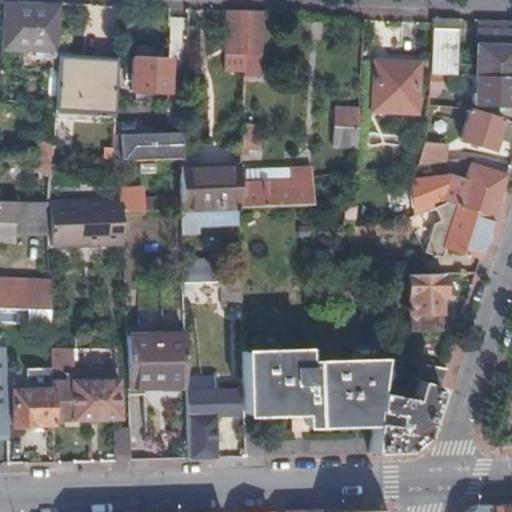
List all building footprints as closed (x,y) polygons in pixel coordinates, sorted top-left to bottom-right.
[(30,3),(2,1),(1,16),(0,52),(21,52),(57,53),(60,4),(30,3)] [(246,11),(227,10),(224,55),(244,56),(246,11)] [(246,11),(244,56),(243,76),(258,77),(261,12),(246,11)] [(432,19),(432,24),(430,74),(440,74),(455,75),(457,20),(432,19)] [(511,21),(478,21),(476,76),(511,77),(511,21)] [(57,57),(57,53),(21,52),(21,71),(56,72),(57,57)] [(116,58),(57,57),(56,72),(54,103),(53,118),(113,120),(116,58)] [(169,60),(133,59),(133,65),(127,65),(126,83),(132,84),(132,92),(168,93),(169,60)] [(418,64),(374,62),(372,112),(417,114),(418,64)] [(440,74),(430,74),(428,107),(433,107),(439,107),(440,74)] [(511,77),(476,76),(475,105),(511,106),(511,77)] [(358,129),(359,110),(334,109),(333,128),(358,129)] [(475,111),(469,110),(460,140),(493,151),(502,121),(475,111)] [(52,142),(70,142),(70,122),(52,122),(52,142)] [(258,126),(241,126),(239,155),(245,156),(245,149),(257,150),(258,126)] [(357,148),(358,129),(333,128),(332,147),(357,148)] [(181,157),(182,132),(135,133),(134,150),(119,151),(120,132),(113,132),(112,151),(112,160),(181,157)] [(445,146),(423,144),(416,165),(444,162),(445,146)] [(35,148),(35,157),(51,158),(51,148),(35,148)] [(112,160),(112,151),(103,150),(102,161),(112,160)] [(51,158),(35,157),(34,173),(50,173),(51,163),(51,158)] [(506,177),(508,169),(472,158),(470,166),(506,177)] [(501,191),(506,177),(470,166),(465,182),(448,177),(448,178),(409,182),(412,217),(433,208),(445,203),(493,218),(501,191)] [(238,171),(181,168),(180,199),(179,209),(181,223),(181,230),(198,230),(198,224),(237,225),(237,208),(237,207),(238,185),(238,171)] [(237,207),(311,204),(310,177),(310,168),(289,168),(289,183),(238,185),(237,207)] [(180,199),(142,201),(142,188),(121,189),(121,201),(121,208),(122,212),(179,209),(180,199)] [(16,202),(0,201),(0,220),(15,220),(16,202)] [(49,247),(123,243),(122,212),(121,208),(121,201),(48,205),(48,218),(49,236),(49,247)] [(15,220),(15,234),(49,236),(48,218),(48,205),(48,203),(16,202),(15,220)] [(487,238),(493,218),(445,203),(433,208),(439,221),(432,223),(428,236),(425,237),(424,243),(425,247),(423,253),(441,258),(444,247),(480,259),(487,238)] [(343,251),(313,252),(313,278),(344,277),(343,251)] [(183,283),(190,283),(195,282),(205,282),(204,267),(182,268),(183,283)] [(443,298),(443,273),(407,275),(409,333),(439,332),(439,298),(443,298)] [(0,308),(44,310),(50,311),(50,281),(20,280),(0,279),(0,308)] [(445,370),(455,373),(461,348),(451,346),(445,370)] [(53,422),(113,420),(118,420),(116,370),(73,372),(72,349),(52,350),(53,391),(53,422)] [(307,425),(373,424),(375,412),(378,394),(382,361),(335,362),(304,363),(304,350),(242,352),(244,414),(293,412),(294,431),(307,431),(307,425)] [(185,400),(185,392),(184,354),(126,355),(128,402),(185,400)] [(391,361),(382,360),(382,361),(378,394),(386,396),(391,361)] [(411,375),(413,364),(396,362),(394,371),(411,375)] [(424,436),(445,369),(419,365),(414,382),(417,383),(413,394),(411,401),(396,397),(386,396),(378,394),(375,412),(395,416),(394,427),(373,424),(369,453),(386,453),(405,452),(424,436)] [(188,459),(216,459),(215,417),(239,416),(238,390),(185,392),(185,400),(188,459)] [(411,401),(413,394),(397,390),(396,397),(411,401)] [(53,424),(53,422),(53,391),(12,392),(13,427),(34,427),(35,425),(53,424)] [(114,462),(130,461),(129,433),(113,434),(114,462)] [(237,458),(246,458),(245,444),(237,444),(237,458)]
